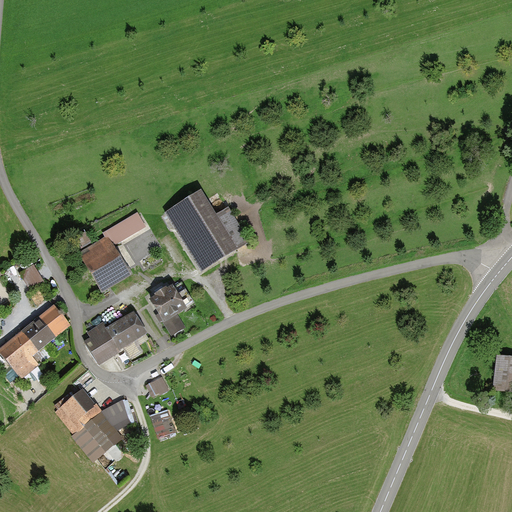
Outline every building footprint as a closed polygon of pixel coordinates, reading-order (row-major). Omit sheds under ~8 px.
[(223,216),(209,194),(168,220),(203,276),(255,243),(234,209),(223,216)] [(112,295),(159,265),(140,234),(119,247),(112,237),(85,254),(112,295)] [(30,288),(45,280),(36,263),(21,271),(30,288)] [(181,287),(154,304),(168,326),(195,309),(181,287)] [(78,327),(62,307),(5,352),(26,379),(43,367),(37,359),(78,327)] [(152,333),(139,314),(112,331),(107,323),(92,333),(97,341),(91,344),(104,364),(152,333)] [(511,389),(511,352),(498,350),(494,388),(511,389)] [(162,395),(172,389),(164,375),(154,381),(162,395)] [(87,390),(59,412),(98,461),(126,440),(87,390)] [(159,443),(178,442),(176,413),(158,414),(159,443)]
